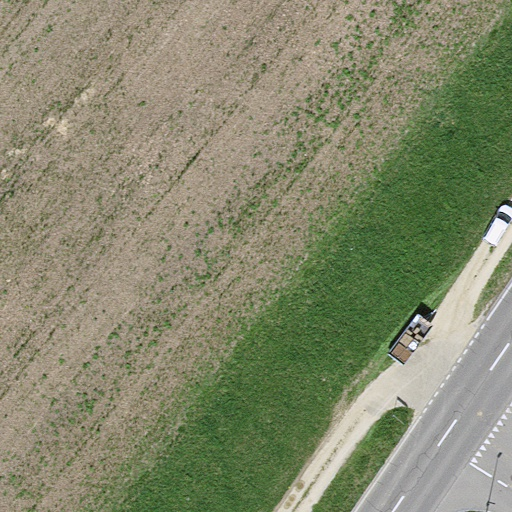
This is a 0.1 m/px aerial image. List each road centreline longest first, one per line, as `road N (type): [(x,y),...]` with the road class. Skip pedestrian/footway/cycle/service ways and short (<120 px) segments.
road 1 (track): [(291,511),(354,420),(417,352)]
road 2 (track): [(417,352),(511,216)]
road 3 (secondary): [(511,344),(444,443)]
